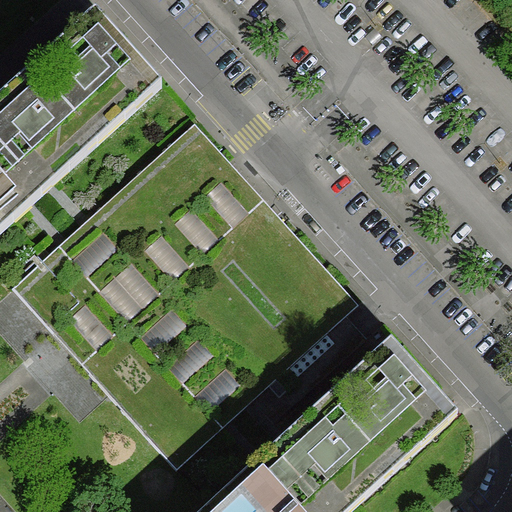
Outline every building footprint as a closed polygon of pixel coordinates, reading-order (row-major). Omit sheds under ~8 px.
[(96,24),(36,78),(93,140),(152,86),(96,24)] [(36,78),(0,109),(0,150),(36,190),(93,140),(36,78)] [(194,128),(15,290),(178,470),(213,438),(254,402),(347,318),(358,308),(248,186),(194,128)] [(0,150),(0,223),(36,190),(0,150)] [(368,341),(347,318),(254,402),(274,424),(368,341)] [(392,353),(331,406),(389,468),(448,415),(392,353)] [(331,406),(275,457),(326,511),(338,511),(389,468),(331,406)] [(252,478),(219,506),(224,511),(326,511),(275,457),(252,478)]
